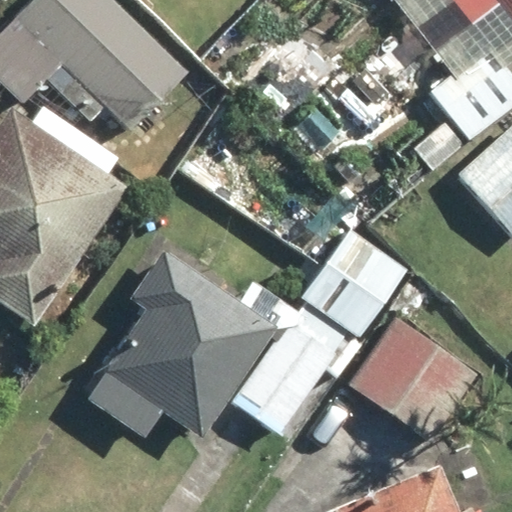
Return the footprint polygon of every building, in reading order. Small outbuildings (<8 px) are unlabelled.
[(192,64),(125,0),(29,0),(0,30),(0,69),(26,95),(61,59),(131,127),(192,64)] [(511,104),(511,0),(399,0),(418,24),(373,58),(433,134),(416,148),(431,167),(511,104)] [(46,102),(37,115),(16,102),(0,125),(0,302),(33,324),(131,178),(113,166),(122,153),(46,102)] [(511,123),(456,172),(511,236),(511,123)] [(257,272),(243,292),(162,236),(126,289),(146,304),(87,389),(150,432),(170,403),(207,428),(227,399),(285,438),(407,262),(350,222),(297,299),(257,272)] [(486,365),(407,307),(352,380),(431,439),(486,365)] [(343,505),(345,511),(470,511),(452,463),(343,505)]
